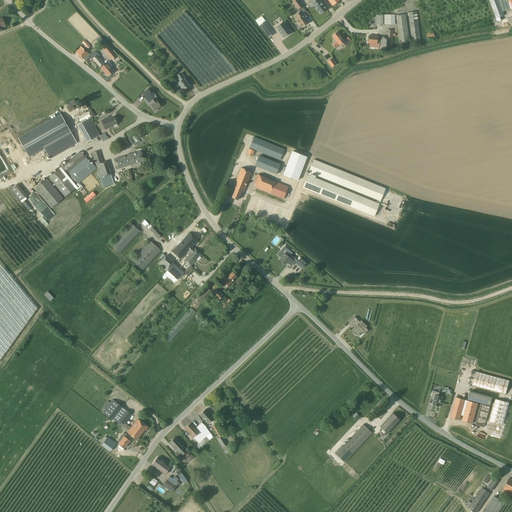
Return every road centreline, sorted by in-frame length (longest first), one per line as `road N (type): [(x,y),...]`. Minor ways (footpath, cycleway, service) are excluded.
road 1 (unclassified): [(108,511),(158,440),(297,307)]
road 2 (unclassified): [(511,469),(399,402),(297,307)]
road 3 (track): [(277,285),(458,304),(511,290)]
road 4 (unclassified): [(357,0),(302,44),(199,96),(177,127)]
road 5 (unclassified): [(297,307),(208,216),(184,170),(177,127)]
road 6 (unclassified): [(177,127),(131,107),(8,0)]
road 7 (track): [(187,106),(79,0)]
